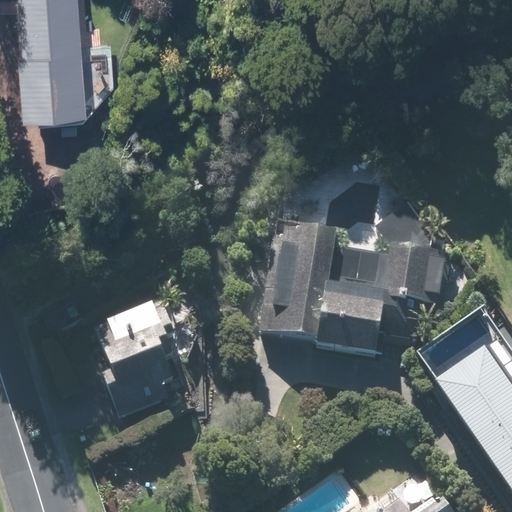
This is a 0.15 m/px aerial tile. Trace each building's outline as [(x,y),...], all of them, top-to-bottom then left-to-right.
[(94,107),(83,0),(27,0),(39,113),(94,107)] [(437,250),(439,239),(412,205),(381,229),(396,247),(395,254),(347,247),(349,234),(281,224),(266,331),(387,348),(388,340),(424,345),(430,302),(444,304),(452,252),(437,250)] [(167,309),(94,333),(123,418),(179,400),(173,384),(191,378),(167,309)] [(511,367),(497,344),(441,380),(511,490),(511,367)] [(461,511),(452,498),(440,506),(435,498),(415,511),(406,498),(385,511),(461,511)]
